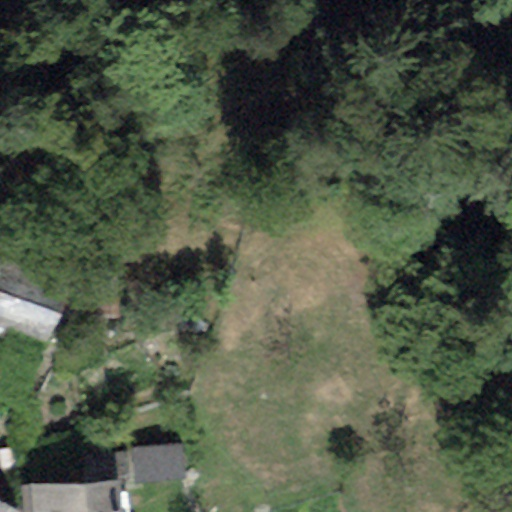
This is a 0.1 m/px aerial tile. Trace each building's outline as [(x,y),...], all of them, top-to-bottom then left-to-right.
[(0,293),(11,263),(0,259),(0,293)] [(11,263),(0,293),(0,324),(49,342),(69,284),(11,263)] [(182,444),(130,449),(133,486),(185,481),(182,444)] [(121,511),(120,482),(22,486),(22,511),(121,511)] [(0,511),(15,511),(0,502),(0,511)]
